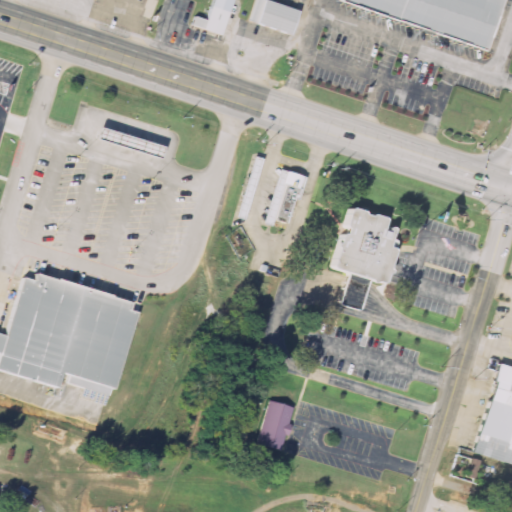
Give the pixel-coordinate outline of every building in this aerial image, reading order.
[(296,10),(261,0),(254,0),(247,22),(288,35),(296,10)] [(337,0),(337,3),(485,49),(500,0),(337,0)] [(205,20),(193,16),(190,26),(219,35),(227,11),(209,5),(205,20)] [(96,127),(93,138),(156,157),(159,147),(96,127)] [(234,217),(243,220),(261,160),(251,157),(234,217)] [(272,219),(271,226),(261,223),(277,168),(304,176),(297,199),(293,198),(297,188),(283,184),(272,219)] [(297,188),(283,184),(272,219),(285,223),(293,198),(297,188)] [(383,283),(394,240),(388,238),(390,229),(382,226),(384,218),(345,207),(329,269),(383,283)] [(125,303),(122,311),(134,315),(111,389),(59,372),(54,388),(0,371),(0,334),(1,335),(19,277),(30,281),(32,274),(125,303)] [(511,368),(495,364),(471,455),(511,465),(511,368)] [(254,444),(279,451),(290,407),(265,400),(254,444)]
